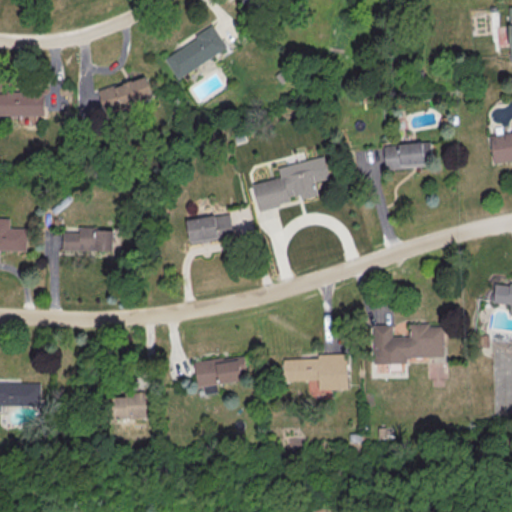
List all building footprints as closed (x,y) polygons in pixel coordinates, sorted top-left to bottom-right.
[(165,60),(179,81),(227,50),(212,27),(195,38),(196,40),(165,60)] [(153,96),(145,75),(97,91),(106,116),(138,105),(137,102),(153,96)] [(0,90),(0,115),(18,115),(18,123),(33,123),(33,115),(43,115),(43,91),(0,90)] [(511,134),(490,137),(494,164),(511,161),(511,134)] [(385,168),(432,165),(430,142),(384,144),(385,168)] [(252,186),(280,179),(278,169),(324,157),(330,180),(316,184),(319,197),(302,201),(301,196),(289,199),(290,203),(280,205),(280,209),(259,214),(252,186)] [(187,223),(230,215),(234,238),(191,246),(187,223)] [(0,252),(26,252),(27,230),(9,230),(9,220),(0,220),(0,252)] [(63,234),(63,252),(112,253),(113,233),(97,232),(97,229),(79,228),(79,234),(63,234)] [(511,284),(495,282),(493,302),(510,304),(509,314),(511,314),(511,284)] [(373,327),(374,366),(407,365),(407,359),(444,358),(443,329),(429,329),(429,325),(410,326),(410,338),(393,339),(393,326),(382,327),(373,327)] [(284,362),(318,361),(318,356),(328,356),(346,355),(348,391),(318,392),(318,382),(285,383),(284,362)] [(194,363),(223,358),(223,361),(244,357),(247,373),(241,374),(243,383),(220,387),(219,385),(198,389),(194,363)] [(0,404),(39,405),(40,382),(0,381),(0,404)] [(114,418),(146,417),(145,391),(124,392),(124,396),(114,397),(114,418)]
